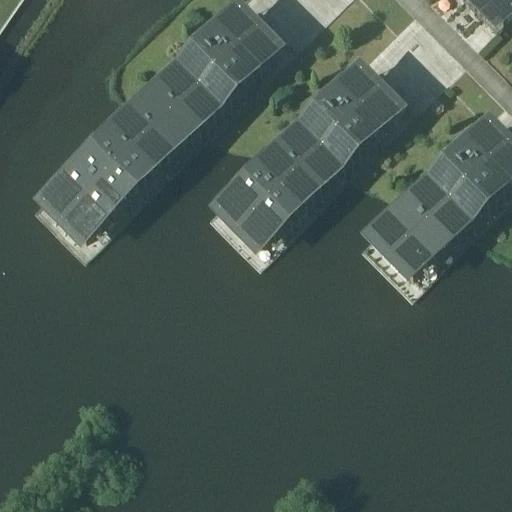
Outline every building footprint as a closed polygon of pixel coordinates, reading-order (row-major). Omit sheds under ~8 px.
[(0,0),(0,32),(22,0),(0,0)] [(469,0),(486,17),(503,0),(469,0)] [(511,0),(503,0),(486,17),(503,33),(511,24),(511,0)] [(246,33),(244,35),(238,29),(214,53),(209,48),(193,64),(198,69),(52,214),(86,248),(272,64),(266,58),(269,56),(246,33)] [(367,93),(365,96),(359,90),(336,114),(330,108),(315,124),(320,129),(227,221),(261,255),(393,124),(388,119),(390,116),(367,93)] [(511,162),(496,146),(494,149),(488,143),(464,167),(459,162),(443,177),(449,183),(379,252),(413,286),(511,187),(511,162)]
